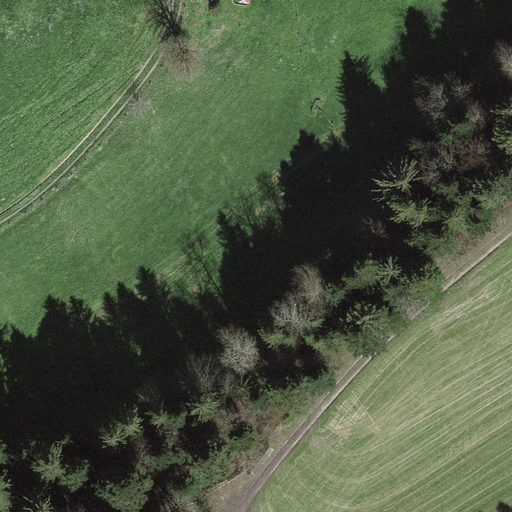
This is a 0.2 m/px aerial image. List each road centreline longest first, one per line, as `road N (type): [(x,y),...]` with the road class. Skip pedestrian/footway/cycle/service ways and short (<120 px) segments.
road 1 (track): [(511,229),(353,362),(229,511)]
road 2 (track): [(175,0),(177,15),(147,74),(96,134),(0,221)]
